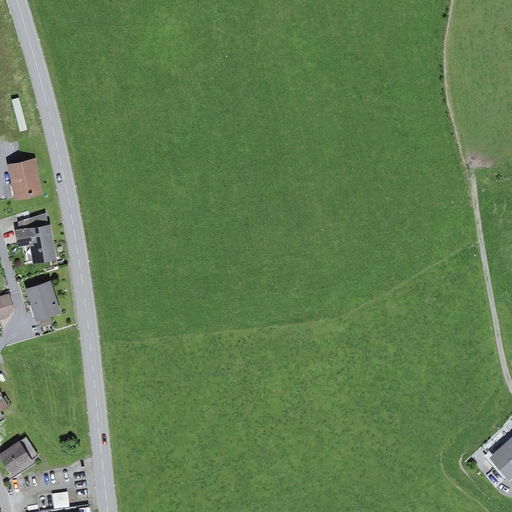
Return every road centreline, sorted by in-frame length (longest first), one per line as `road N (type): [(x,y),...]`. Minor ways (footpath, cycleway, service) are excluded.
road 1 (primary): [(14,0),(74,235),(109,511)]
road 2 (track): [(511,389),(472,178)]
